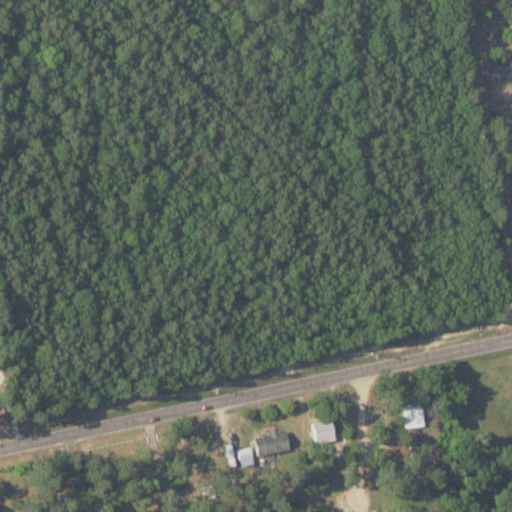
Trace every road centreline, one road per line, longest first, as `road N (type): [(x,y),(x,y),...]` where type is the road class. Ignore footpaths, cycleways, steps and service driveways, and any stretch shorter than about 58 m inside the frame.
road 1 (residential): [(0,448),(511,339)]
road 2 (residential): [(362,370),(358,511)]
